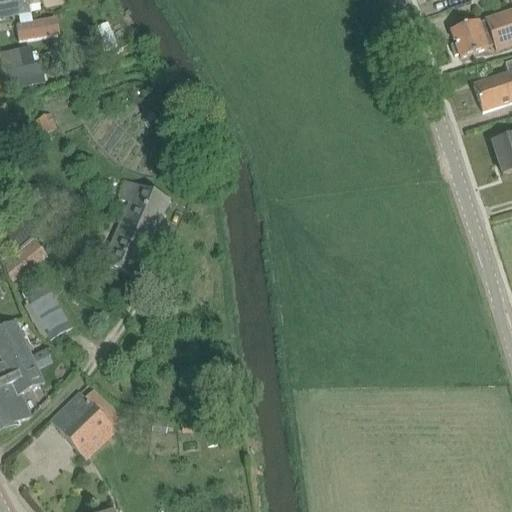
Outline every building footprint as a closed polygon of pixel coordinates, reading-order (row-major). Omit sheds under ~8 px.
[(27,0),(0,0),(0,22),(30,17),(30,13),(41,11),(38,0),(35,0),(28,1),(27,0)] [(459,56),(461,60),(494,49),(495,55),(511,49),(511,12),(451,33),(455,44),(450,46),(454,57),(459,56)] [(47,85),(43,64),(35,66),(32,49),(0,55),(7,93),(47,85)] [(473,88),(483,115),(511,105),(511,63),(505,66),(508,76),(473,88)] [(36,122),(42,138),(58,131),(51,115),(36,122)] [(511,139),(493,146),(503,177),(511,174),(511,139)] [(118,200),(130,205),(111,247),(103,266),(135,279),(143,260),(169,201),(126,182),(118,200)] [(43,190),(38,187),(33,188),(29,194),(32,201),(36,203),(43,201),(44,196),(43,190)] [(27,219),(11,232),(1,240),(12,254),(38,232),(27,219)] [(33,240),(3,263),(13,285),(47,258),(33,240)] [(50,344),(72,331),(45,283),(23,295),(28,306),(24,308),(43,342),(47,340),(50,344)] [(109,316),(102,312),(96,323),(103,326),(109,316)] [(0,384),(11,379),(9,376),(17,372),(14,366),(31,358),(15,323),(0,330),(0,361),(2,365),(0,366),(0,384)] [(47,351),(34,356),(39,370),(53,365),(47,351)] [(0,436),(18,429),(16,426),(29,420),(19,397),(44,386),(31,358),(14,366),(17,372),(9,376),(11,379),(0,384),(0,436)] [(79,395),(50,424),(59,434),(86,463),(100,449),(117,434),(79,395)] [(167,436),(167,434),(169,423),(169,422),(154,420),(152,433),(167,436)] [(196,425),(183,424),(182,435),(195,436),(196,425)]
